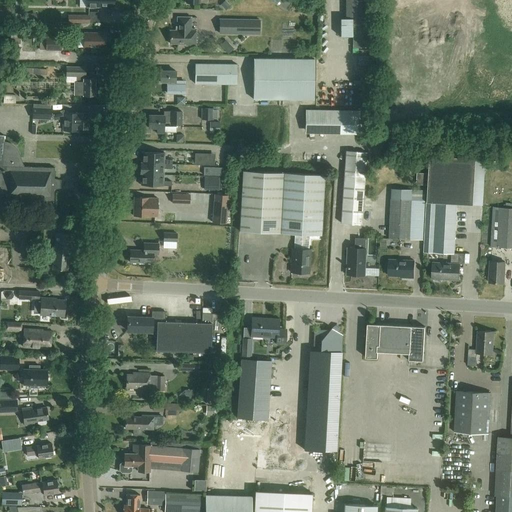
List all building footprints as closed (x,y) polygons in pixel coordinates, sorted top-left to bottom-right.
[(345,0),(346,18),(353,18),(353,48),(367,48),(366,0),(345,0)] [(195,45),(195,29),(190,29),(190,17),(177,17),(177,30),(170,30),(169,43),(185,43),(185,45),(195,45)] [(219,19),(219,34),(260,35),(260,19),(219,19)] [(83,39),(83,47),(105,47),(105,32),(83,32),(83,33),(77,33),(76,39),(83,39)] [(45,37),(45,50),(60,50),(60,37),(45,37)] [(253,58),(253,98),(313,99),(314,59),(253,58)] [(236,84),(236,64),(195,64),(195,83),(236,84)] [(75,83),(83,83),(83,95),(94,95),(94,79),(83,79),(83,76),(84,76),(84,67),(65,67),(65,76),(75,76),(75,83)] [(159,81),(168,82),(167,91),(184,91),(185,81),(175,81),(175,71),(160,70),(159,81)] [(33,107),(32,119),(50,120),(51,108),(33,107)] [(218,109),(213,109),(213,108),(201,107),(201,119),(213,120),(213,118),(218,118),(218,109)] [(305,109),(305,133),(359,134),(360,110),(305,109)] [(148,127),(157,127),(157,133),(163,133),(164,122),(182,122),(182,112),(164,111),(164,115),(148,115),(148,127)] [(88,113),(76,112),(76,113),(63,112),(62,130),(76,131),(77,128),(87,128),(88,113)] [(192,127),(200,126),(200,118),(192,118),(192,127)] [(54,168),(18,166),(18,161),(21,161),(21,157),(19,157),(18,155),(18,153),(17,152),(16,150),(15,148),(14,147),(12,145),(9,143),(6,143),(4,142),(4,135),(0,134),(0,193),(5,194),(5,198),(53,200),(53,189),(60,188),(60,180),(54,178),(54,168)] [(344,175),(341,222),(361,224),(366,152),(346,151),(344,175)] [(164,159),(165,153),(142,152),(141,162),(141,163),(172,164),(172,159),(164,159)] [(428,178),(426,223),(424,252),(454,254),(456,204),(473,205),(475,158),(430,156),(428,178)] [(172,169),(172,164),(141,163),(140,174),(164,175),(164,168),(172,169)] [(243,170),(239,230),(320,235),(324,175),(243,170)] [(163,181),(164,175),(140,174),(141,174),(140,185),(171,186),(171,181),(163,181)] [(204,190),(219,190),(219,177),(204,177),(204,190)] [(390,239),(423,240),(426,189),(392,188),(390,239)] [(190,204),(190,194),(172,193),(172,203),(190,204)] [(212,222),(227,223),(229,195),(215,194),(212,222)] [(134,197),(133,215),(156,217),(157,198),(134,197)] [(511,208),(493,207),(491,246),(511,247),(511,208)] [(163,232),(163,241),(177,242),(177,232),(163,232)] [(71,241),(72,234),(55,233),(52,268),(67,270),(69,241),(71,241)] [(354,237),(354,247),(365,248),(365,238),(354,237)] [(152,262),(153,254),(158,254),(158,243),(143,242),(143,250),(130,250),(129,262),(152,262)] [(365,248),(354,247),(348,247),(347,258),(349,259),(349,265),(346,265),(346,274),(364,275),(365,248)] [(309,273),(310,249),(292,248),(291,272),(309,273)] [(389,259),(388,275),(405,276),(405,277),(414,278),(415,261),(389,259)] [(504,283),(505,262),(490,261),(489,282),(504,283)] [(433,262),(433,278),(459,280),(459,264),(433,262)] [(33,313),(40,313),(40,314),(63,316),(64,300),(51,299),(51,298),(41,297),(38,297),(39,291),(19,290),(18,298),(34,299),(33,313)] [(127,316),(127,330),(151,331),(151,330),(156,330),(155,350),(210,352),(211,312),(201,312),(201,322),(164,320),(164,310),(151,310),(151,317),(127,316)] [(285,343),(286,329),(278,328),(278,319),(252,318),(251,336),(276,337),(276,343),(285,343)] [(3,329),(5,329),(5,330),(21,331),(21,323),(6,322),(0,321),(0,324),(3,325),(3,329)] [(423,360),(424,344),(425,326),(368,323),(366,357),(378,358),(378,351),(409,353),(409,359),(423,360)] [(23,328),(22,344),(22,347),(50,348),(51,331),(36,330),(36,329),(23,328)] [(336,451),(341,352),(339,352),(340,333),(338,329),(332,328),(326,332),(314,331),(312,351),(314,351),(308,450),(336,451)] [(492,354),(493,344),(494,331),(478,330),(477,349),(468,349),(467,365),(476,365),(477,353),(492,354)] [(243,338),(242,355),(250,356),(251,339),(243,338)] [(0,368),(18,368),(19,356),(0,355),(0,368)] [(236,417),(266,419),(271,360),(241,358),(236,417)] [(29,365),(29,369),(23,369),(23,384),(30,384),(30,387),(37,387),(37,384),(47,385),(47,370),(47,369),(39,369),(39,365),(29,365)] [(133,372),(133,374),(126,374),(126,387),(141,387),(141,389),(149,389),(150,372),(133,372)] [(164,390),(165,375),(156,375),(155,390),(164,390)] [(206,403),(215,404),(217,388),(207,387),(206,403)] [(454,432),(477,433),(488,434),(491,392),(457,390),(454,432)] [(0,400),(0,411),(17,411),(17,400),(0,400)] [(178,415),(178,403),(153,403),(153,411),(164,411),(165,415),(178,415)] [(206,415),(210,415),(214,415),(215,406),(206,406),(206,415)] [(22,408),(24,425),(34,424),(33,422),(37,421),(37,423),(39,425),(44,424),(46,422),(45,420),(47,420),(46,407),(31,409),(31,407),(22,408)] [(141,416),(125,416),(125,428),(133,428),(133,434),(141,434),(141,428),(153,429),(153,415),(141,415),(141,416)] [(296,469),(297,415),(267,415),(266,443),(257,443),(257,468),(296,469)] [(511,511),(511,420),(511,437),(498,436),(495,496),(497,496),(496,511),(511,511)] [(20,445),(35,443),(34,436),(19,438),(20,445)] [(138,466),(138,471),(150,471),(150,467),(198,471),(199,444),(150,442),(150,445),(133,444),(133,453),(125,453),(124,462),(122,462),(120,464),(120,470),(122,472),(129,472),(131,470),(131,466),(138,466)] [(25,447),(27,456),(37,454),(38,458),(53,456),(51,443),(25,447)] [(393,461),(393,445),(368,445),(367,463),(377,463),(377,461),(393,461)] [(31,484),(32,492),(43,490),(44,495),(59,493),(57,479),(41,482),(31,484)] [(195,479),(194,489),(205,489),(205,480),(195,479)] [(146,504),(164,505),(164,511),(204,511),(205,496),(165,494),(165,491),(147,490),(146,504)] [(255,490),(253,511),(310,511),(312,493),(255,490)] [(147,511),(148,509),(138,508),(139,495),(126,494),(125,505),(122,505),(122,511),(147,511)] [(251,511),(252,500),(205,499),(204,511),(251,511)]
